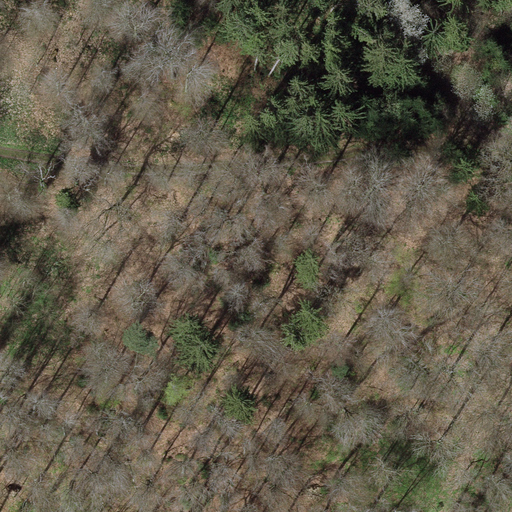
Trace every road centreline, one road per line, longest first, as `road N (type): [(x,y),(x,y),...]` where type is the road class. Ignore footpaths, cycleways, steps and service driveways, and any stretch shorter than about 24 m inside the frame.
road 1 (track): [(0,151),(96,167),(235,169),(511,138)]
road 2 (track): [(485,140),(367,0)]
